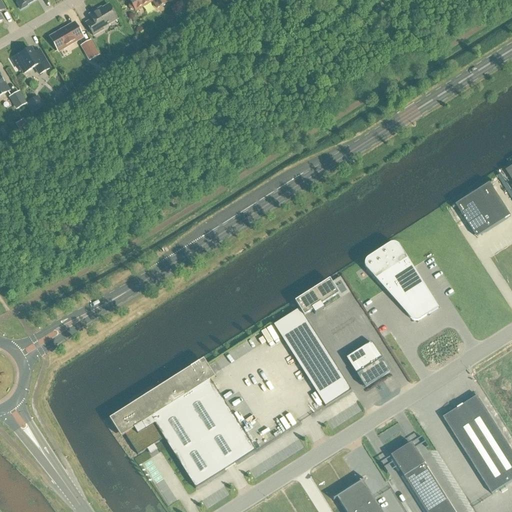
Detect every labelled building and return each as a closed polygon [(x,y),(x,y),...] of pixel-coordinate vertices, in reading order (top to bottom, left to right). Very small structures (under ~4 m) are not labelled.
[(15,0),(17,4),(20,11),(28,7),(27,6),(37,0),(15,0)] [(128,0),(131,4),(129,5),(128,8),(130,11),(133,11),(134,10),(135,12),(153,2),(157,9),(167,4),(164,0),(128,0)] [(98,13),(97,12),(89,16),(92,21),(86,25),(93,37),(103,31),(102,29),(117,20),(109,7),(98,13)] [(176,15),(165,21),(171,31),(182,25),(176,15)] [(82,38),(74,25),(50,39),(58,52),(82,38)] [(91,41),(85,44),(90,52),(85,55),(89,62),(99,56),(91,41)] [(30,50),(20,56),(20,57),(12,61),(17,69),(20,67),(24,75),(29,72),(35,68),(39,76),(50,70),(44,59),(38,62),(37,62),(30,50)] [(0,97),(8,92),(0,77),(0,97)] [(19,94),(11,99),(17,109),(25,105),(19,94)] [(26,104),(32,114),(46,106),(42,100),(41,101),(38,97),(26,104)] [(511,217),(491,184),(457,206),(475,236),(480,233),(482,236),(511,217)] [(364,264),(364,266),(364,268),(365,270),(366,271),(380,287),(386,283),(410,319),(411,320),(412,321),(414,322),(416,322),(418,322),(420,321),(438,309),(399,249),(398,247),(397,246),(395,246),(393,245),(392,245),(390,246),(389,246),(367,260),(366,261),(365,263),(364,264)] [(339,296),(329,281),(295,303),(304,317),(313,312),(315,315),(324,310),(324,309),(322,306),(339,296)] [(273,326),(325,408),(351,392),(299,310),(273,326)] [(345,360),(364,389),(390,373),(371,343),(345,360)] [(163,440),(195,490),(255,452),(210,382),(208,378),(212,376),(203,361),(109,420),(121,438),(125,436),(138,456),(163,440)] [(444,419),(492,496),(511,483),(511,450),(478,397),(444,419)] [(453,511),(411,444),(390,457),(424,511),(453,511)] [(365,480),(333,501),(333,502),(336,500),(344,511),(380,511),(362,483),(366,481),(365,480)]
